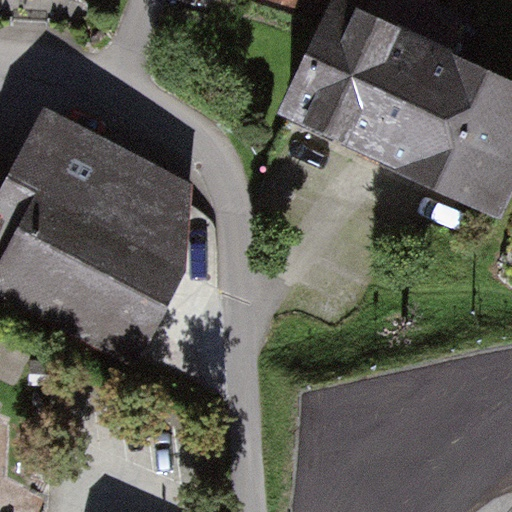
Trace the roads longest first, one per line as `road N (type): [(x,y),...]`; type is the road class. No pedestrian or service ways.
road 1 (residential): [(110,87),(209,149),(231,189),(253,511)]
road 2 (residential): [(511,430),(423,511)]
